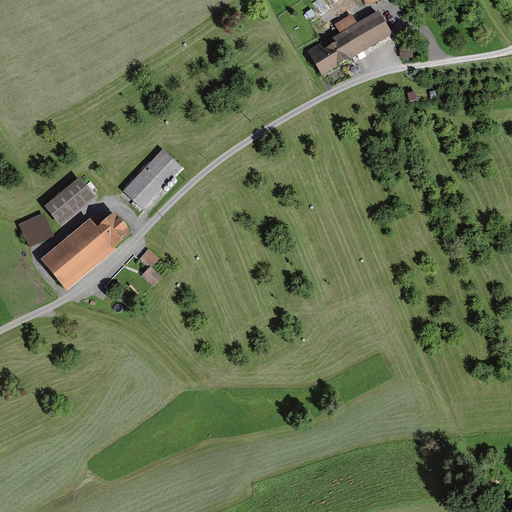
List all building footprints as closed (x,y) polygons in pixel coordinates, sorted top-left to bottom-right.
[(320,74),(387,36),(374,13),(356,24),(352,17),(334,27),(339,36),(308,54),(320,74)] [(143,209),(181,169),(160,149),(121,189),(143,209)] [(58,226),(92,197),(76,179),(43,208),(58,226)] [(37,261),(63,292),(113,251),(109,247),(125,234),(110,215),(93,229),(86,221),(37,261)] [(28,250),(53,240),(43,216),(18,227),(28,250)] [(160,259),(149,250),(143,257),(154,266),(160,259)] [(151,267),(142,277),(154,288),(163,278),(151,267)]
